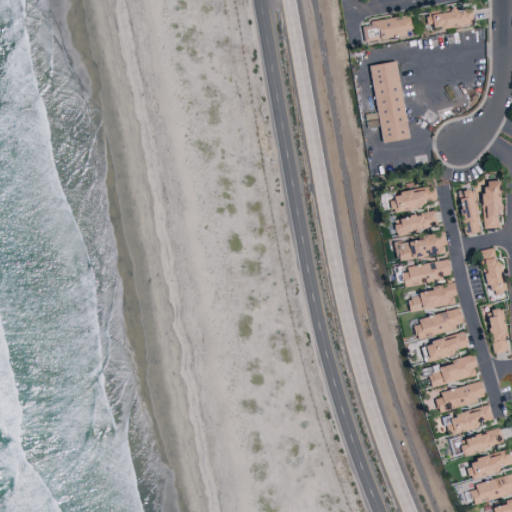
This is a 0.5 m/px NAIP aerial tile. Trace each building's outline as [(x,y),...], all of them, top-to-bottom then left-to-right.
[(467,5),(422,12),(425,29),(470,22),(467,5)] [(408,34),(406,15),(359,20),(360,38),(408,34)] [(403,138),(394,60),(366,63),(375,141),(403,138)] [(495,179),(477,179),(479,227),(497,226),(495,179)] [(432,202),(430,185),(383,193),(386,210),(432,202)] [(471,188),(453,189),(458,233),(475,231),(471,188)] [(434,225),(431,210),(388,218),(391,233),(434,225)] [(393,260),(424,255),(424,256),(443,252),(440,233),(390,241),(393,260)] [(474,249),(481,290),(489,288),(491,297),(500,295),(492,246),(474,249)] [(446,277),(444,260),(397,267),(399,283),(446,277)] [(411,289),(412,296),(403,297),(405,310),(452,303),(449,283),(411,289)] [(494,305),(478,309),(489,353),(505,349),(494,305)] [(408,325),(412,338),(452,328),(451,323),(459,321),(455,307),(413,318),(415,323),(408,325)] [(419,341),(423,360),(451,353),(450,348),(463,345),(460,332),(419,341)] [(473,375),(469,357),(422,367),(426,384),(473,375)] [(481,397),(476,380),(430,394),(435,411),(481,397)] [(489,420),(485,403),(439,415),(443,432),(489,420)] [(452,453),(499,443),(496,428),(449,438),(452,453)] [(510,465),(505,449),(463,460),(467,476),(510,465)] [(464,486),(469,503),(511,490),(511,474),(511,472),(464,486)] [(477,511),(511,511),(511,498),(476,508),(477,511)]
